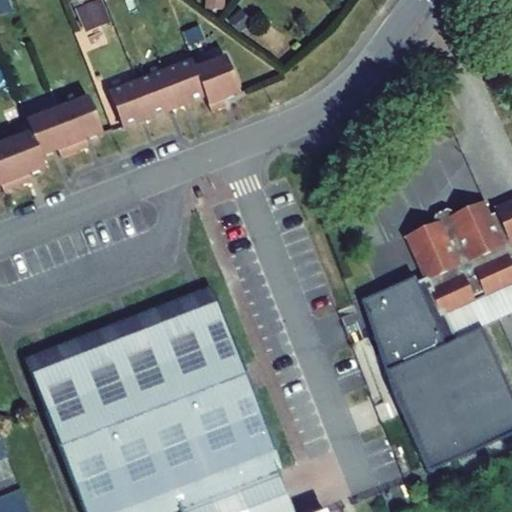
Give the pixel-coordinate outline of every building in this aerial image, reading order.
[(223,10),(223,0),(206,0),(206,10),(223,10)] [(102,1),(75,9),(82,32),(108,25),(102,1)] [(239,34),(251,25),(240,12),(229,21),(239,34)] [(0,44),(0,45),(8,50),(15,39),(7,34),(0,44)] [(206,98),(205,98),(211,113),(225,108),(223,101),(239,95),(226,59),(195,71),(206,98)] [(206,98),(195,71),(191,62),(164,73),(178,109),(205,98),(206,98)] [(178,109),(164,73),(136,84),(150,120),(178,109)] [(150,120),(136,84),(108,94),(122,130),(150,120)] [(58,111),(74,154),(88,148),(86,142),(102,135),(89,99),(58,111)] [(31,134),(41,159),(58,153),(60,159),(74,154),(58,111),(27,123),(31,134)] [(41,159),(31,134),(1,146),(18,189),(32,184),(29,177),(45,170),(41,159)] [(1,146),(0,146),(0,187),(1,187),(4,194),(18,189),(1,146)] [(511,202),(495,210),(496,214),(491,217),(484,203),(456,215),(455,213),(448,210),(436,215),(433,223),(434,225),(406,238),(424,280),(426,282),(434,279),(438,287),(430,291),(441,317),(475,301),(473,297),(483,292),(485,297),(511,284),(511,265),(510,262),(511,261),(511,202)] [(511,436),(511,394),(483,329),(445,346),(433,320),(441,317),(430,291),(438,287),(434,279),(426,282),(424,280),(418,283),(415,277),(363,300),(404,392),(400,394),(425,449),(424,449),(435,472),(488,449),(487,447),(511,436)] [(282,471),(210,289),(197,294),(124,322),(42,354),(24,361),(82,511),(176,511),(180,511),(293,511),(278,473),(282,471)] [(404,392),(363,300),(396,396),(435,472),(424,449),(425,449),(400,394),(404,392)] [(0,462),(8,459),(0,437),(0,462)] [(14,511),(29,511),(21,491),(9,496),(14,511)] [(14,511),(9,496),(0,499),(0,511),(14,511)]
